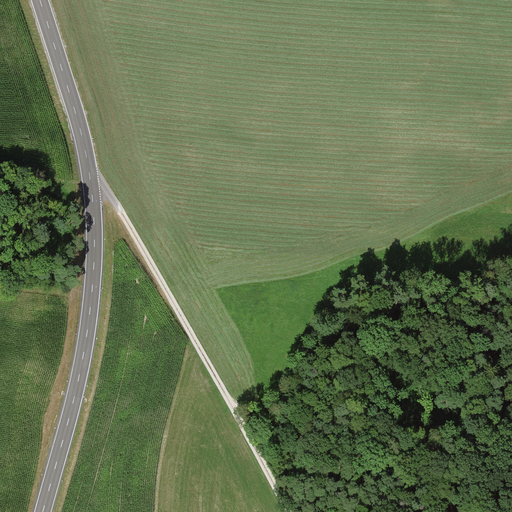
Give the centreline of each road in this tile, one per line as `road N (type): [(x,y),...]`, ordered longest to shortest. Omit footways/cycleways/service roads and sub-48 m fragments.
road 1 (tertiary): [(40,511),(85,338),(93,209),(38,0)]
road 2 (track): [(88,175),(289,511)]
